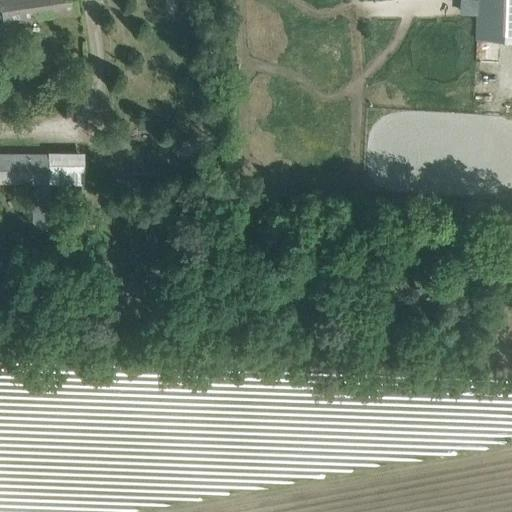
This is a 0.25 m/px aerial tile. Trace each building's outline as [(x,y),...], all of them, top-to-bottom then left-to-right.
[(4,0),(8,23),(80,11),(78,0),(4,0)] [(511,40),(511,0),(478,0),(477,39),(511,40)] [(36,107),(57,106),(57,93),(36,94),(36,107)] [(86,183),(86,154),(0,153),(0,182),(36,183),(35,224),(51,225),(52,183),(86,183)] [(82,189),(58,189),(58,198),(82,199),(82,189)] [(20,283),(30,248),(16,244),(6,279),(20,283)]
